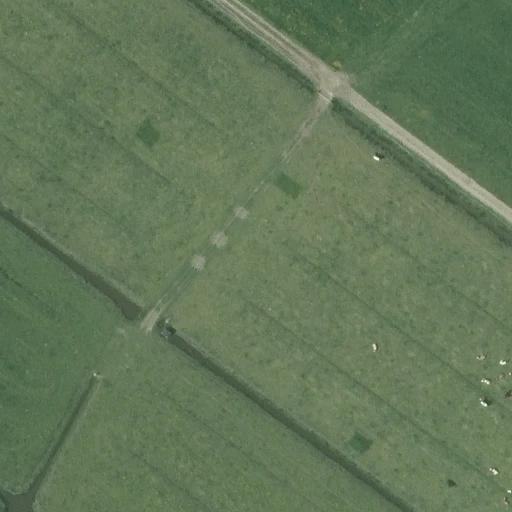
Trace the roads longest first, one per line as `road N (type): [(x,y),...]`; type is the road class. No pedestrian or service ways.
road 1 (track): [(333,77),(511,216)]
road 2 (track): [(230,0),(333,77),(311,114)]
